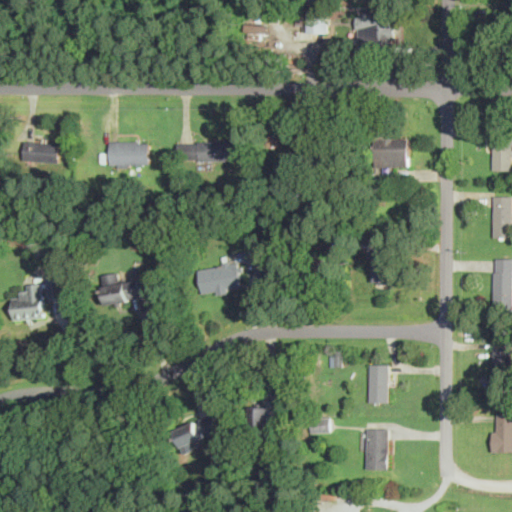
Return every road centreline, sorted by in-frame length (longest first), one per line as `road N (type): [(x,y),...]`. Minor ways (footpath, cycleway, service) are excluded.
road 1 (residential): [(0,84),(511,86)]
road 2 (residential): [(463,480),(447,463),(448,0)]
road 3 (residential): [(445,328),(247,332),(130,388),(0,398)]
